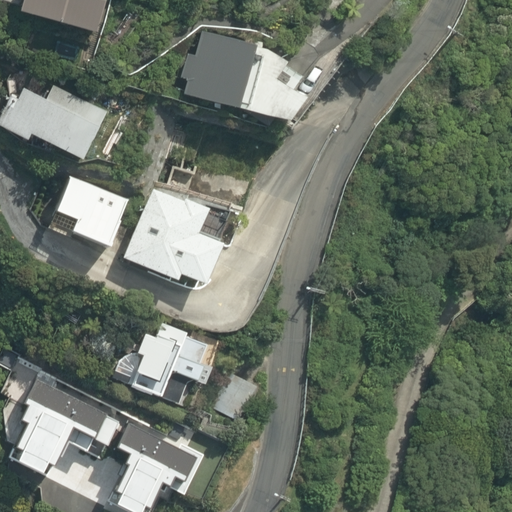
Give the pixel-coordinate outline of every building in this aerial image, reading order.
[(111,4),(97,0),(25,0),(21,16),(102,38),(111,4)] [(297,80),(268,53),(199,31),(177,98),(296,135),(306,105),(291,100),(297,80)] [(19,93),(2,137),(139,188),(165,117),(111,97),(106,113),(38,88),(34,99),(19,93)] [(136,208),(76,184),(55,234),(116,259),(136,208)] [(212,219),(155,194),(125,263),(178,287),(180,282),(206,294),(225,252),(202,241),(212,219)] [(155,322),(141,360),(131,390),(166,402),(175,377),(203,387),(218,345),(155,322)] [(257,390),(231,372),(209,404),(235,422),(257,390)] [(81,426),(40,406),(18,453),(95,489),(109,459),(73,442),(81,426)]
